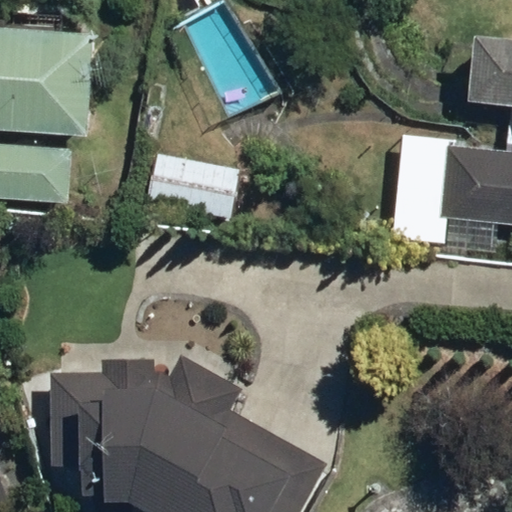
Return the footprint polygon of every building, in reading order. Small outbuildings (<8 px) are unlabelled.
[(85,38),(0,32),(0,132),(78,138),(85,38)] [(436,158),(435,222),(511,228),(511,51),(459,51),(458,120),(507,121),(506,159),(436,158)] [(62,155),(0,152),(0,205),(60,208),(62,155)] [(235,172),(152,155),(142,206),(225,223),(235,172)] [(167,368),(43,375),(45,470),(66,475),(65,505),(101,511),(266,511),(301,455),(222,416),(234,392),(169,358),(167,368)]
